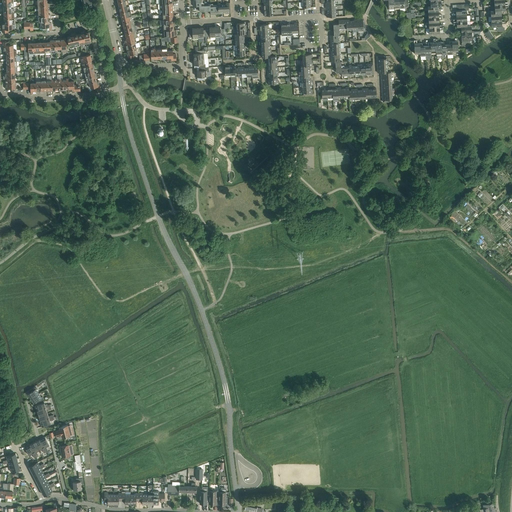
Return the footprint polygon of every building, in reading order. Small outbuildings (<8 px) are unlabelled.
[(192,0),(193,6),(199,6),(199,11),(210,11),(210,15),(218,14),(218,6),(217,6),(210,6),(210,4),(210,5),(204,6),(204,5),(201,6),(201,0),(192,0)] [(121,22),(121,24),(134,21),(134,20),(133,20),(131,16),(121,18),(122,22),(121,22)] [(333,24),(333,30),(339,30),(339,29),(346,28),(347,28),(346,20),(338,20),(338,24),(333,24)] [(49,21),(41,22),(42,27),(46,27),(46,30),(52,30),(51,21),(49,21)] [(4,24),(2,24),(2,33),(8,32),(8,29),(12,29),(12,24),(12,23),(4,24)] [(206,30),(207,37),(210,36),(210,38),(215,37),(215,27),(209,27),(209,30),(206,30)] [(220,27),(215,27),(215,37),(221,37),(221,36),(224,36),(223,29),(220,29),(220,27)] [(189,31),(189,38),(192,37),(193,39),(198,38),(197,28),(192,28),(192,31),(189,31)] [(203,28),(197,28),(198,38),(204,38),(204,37),(207,37),(206,30),(203,30),(203,28)] [(330,35),(330,43),(339,43),(338,35),(341,35),(339,35),(339,30),(333,30),(334,35),(330,35)] [(414,54),(420,54),(419,43),(417,43),(416,40),(410,41),(410,47),(414,47),(414,54)] [(9,42),(3,42),(3,51),(6,51),(14,50),(13,45),(9,45),(9,42)] [(136,48),(126,50),(128,59),(134,57),(133,54),(138,53),(136,48)] [(168,58),(167,58),(167,61),(176,60),(176,54),(173,54),(173,50),(167,51),(168,58)] [(193,54),(194,60),(204,59),(203,54),(205,54),(205,50),(204,50),(195,51),(196,54),(193,54)] [(339,54),(331,54),(332,62),(335,62),(340,61),(339,54)] [(204,59),(194,60),(194,65),(199,65),(199,68),(205,67),(205,64),(204,64),(204,59)] [(205,67),(199,68),(199,71),(197,71),(197,77),(207,76),(207,71),(209,71),(209,67),(205,67)] [(341,67),(336,67),(336,73),(341,72),(342,76),(349,76),(349,68),(341,68),(341,67)] [(97,75),(85,78),(87,84),(89,83),(97,81),(96,81),(96,78),(97,78),(97,75)] [(97,81),(89,83),(90,88),(95,87),(95,90),(101,89),(99,80),(96,81),(97,81)] [(68,89),(69,92),(77,91),(77,85),(74,85),(74,81),(68,81),(69,89),(68,89)] [(310,87),(302,87),(302,95),(312,95),(311,89),(310,89),(310,87)] [(28,394),(31,399),(39,394),(36,390),(37,389),(36,387),(33,389),(34,390),(28,394)] [(39,394),(31,399),(34,404),(40,400),(41,401),(44,399),(43,397),(41,398),(39,394)] [(35,406),(37,411),(51,407),(50,404),(45,406),(44,403),(35,406)] [(51,407),(37,411),(39,416),(47,413),(47,411),(51,409),(51,407)] [(54,417),(40,421),(42,427),(51,424),(50,421),(54,419),(54,417)] [(68,425),(59,427),(60,430),(55,431),(57,437),(61,436),(62,438),(70,436),(68,425)] [(45,437),(39,439),(46,452),(48,451),(46,447),(49,445),(45,437)] [(39,439),(35,442),(39,450),(42,449),(44,453),(46,452),(39,439)] [(35,442),(30,444),(36,457),(39,456),(36,451),(39,450),(35,442)] [(36,457),(30,444),(25,447),(29,455),(32,454),(34,458),(36,457)] [(69,445),(60,447),(62,457),(70,455),(74,455),(72,445),(69,445)] [(8,460),(5,460),(6,464),(8,463),(8,461),(17,459),(15,453),(6,456),(8,460)] [(78,470),(78,472),(81,472),(82,472),(79,455),(74,456),(75,462),(73,462),(75,470),(78,470)] [(29,466),(32,471),(40,467),(39,466),(37,462),(29,466)] [(40,467),(32,471),(34,476),(43,472),(41,469),(43,467),(41,465),(39,466),(40,467)] [(43,472),(34,476),(37,481),(45,477),(44,475),(43,472)] [(45,477),(37,481),(39,486),(47,482),(46,478),(48,477),(46,474),(44,475),(45,477)] [(73,482),(74,490),(81,489),(81,484),(83,484),(83,478),(76,479),(76,481),(73,482)] [(47,482),(39,486),(42,491),(50,486),(49,485),(47,482)] [(7,483),(7,485),(6,497),(13,498),(13,495),(16,495),(16,489),(13,489),(13,491),(10,491),(10,484),(7,483)] [(179,492),(187,492),(188,486),(184,486),(184,483),(180,483),(180,486),(172,486),(172,484),(168,484),(168,494),(177,495),(179,493),(179,492)] [(188,486),(187,492),(196,492),(196,486),(195,486),(195,483),(191,483),(191,486),(188,486)] [(50,486),(42,491),(44,496),(52,491),(51,488),(53,487),(51,484),(49,485),(50,486)] [(212,488),(210,488),(209,504),(214,504),(214,505),(217,505),(217,500),(217,497),(216,497),(216,491),(212,491),(212,488)] [(222,489),(219,489),(219,504),(223,504),(223,505),(227,505),(227,500),(226,500),(227,497),(226,497),(226,492),(221,492),(222,489)] [(153,491),(153,504),(159,504),(159,501),(161,501),(161,493),(158,493),(158,494),(155,494),(155,491),(153,491)] [(107,504),(113,504),(113,494),(108,494),(108,493),(104,493),(104,501),(108,501),(107,504)] [(113,494),(113,504),(119,504),(119,501),(122,501),(122,493),(118,493),(118,494),(113,494)] [(122,493),(122,501),(125,501),(125,504),(130,504),(130,494),(125,494),(125,493),(122,493)] [(130,494),(130,504),(136,504),(136,501),(139,501),(139,493),(136,493),(136,494),(130,494)] [(139,493),(139,501),(142,501),(142,504),(148,504),(148,494),(142,494),(142,493),(139,493)] [(480,510),(480,511),(494,509),(493,503),(483,505),(484,509),(480,510)]
